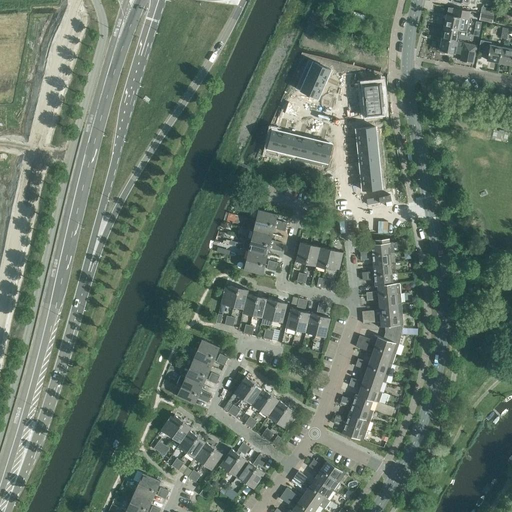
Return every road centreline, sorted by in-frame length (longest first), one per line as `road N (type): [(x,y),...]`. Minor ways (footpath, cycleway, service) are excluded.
road 1 (primary): [(137,0),(96,128),(14,475)]
road 2 (primary): [(88,261),(245,0)]
road 3 (tertiary): [(398,476),(441,358),(442,274),(430,208)]
road 4 (primary): [(88,261),(163,0)]
road 5 (primary): [(14,475),(43,423),(88,261)]
road 6 (residential): [(289,464),(215,411),(243,343),(276,353)]
road 7 (residential): [(355,302),(282,285),(300,207),(270,199)]
road 8 (residential): [(430,208),(350,213),(338,111)]
road 9 (residential): [(314,435),(355,302)]
road 10 (tertiary): [(430,208),(407,74)]
